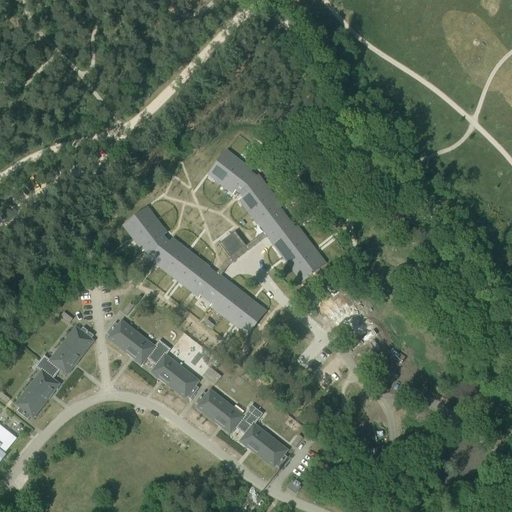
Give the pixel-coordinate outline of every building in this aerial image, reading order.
[(262,235),(266,238),(304,281),(326,262),(295,228),(294,229),(285,219),(287,217),(280,210),(283,206),(257,177),(256,178),(251,173),(250,173),(231,152),(208,172),(231,197),(237,192),(240,194),(242,198),(238,202),(259,225),(262,223),(268,230),(262,235)] [(199,298),(200,297),(202,295),(213,303),(211,305),(210,307),(247,335),(266,312),(221,277),(216,274),(214,278),(206,272),(209,268),(172,239),(170,242),(169,243),(166,240),(163,237),(164,236),(167,234),(148,209),(124,227),(143,252),(144,251),(145,251),(149,257),(148,258),(179,282),(199,298)] [(230,259),(246,247),(235,232),(219,245),(230,259)] [(360,310),(345,291),(338,297),(334,293),(324,301),(351,335),(362,327),(364,330),(377,320),(366,305),(360,310)] [(130,304),(123,313),(127,316),(134,307),(130,304)] [(64,313),(60,317),(69,324),(73,320),(64,313)] [(430,345),(399,314),(395,318),(390,313),(380,323),(388,332),(393,327),(405,339),(401,342),(417,358),(430,345)] [(152,373),(163,381),(185,399),(187,397),(190,399),(199,389),(195,386),(198,382),(165,356),(170,350),(159,341),(154,347),(121,322),(118,326),(114,323),(106,334),(110,336),(108,339),(142,365),(147,358),(157,366),(152,373)] [(19,408),(16,411),(28,420),(31,417),(33,418),(59,385),(53,380),(60,370),(67,375),(76,364),(93,341),(91,340),(94,336),(83,328),(80,331),(76,328),(50,361),(44,356),(35,367),(41,372),(16,405),(19,408)] [(438,358),(434,361),(429,355),(415,366),(429,385),(448,371),(438,358)] [(209,368),(203,376),(215,385),(221,377),(209,368)] [(197,408),(219,425),(230,434),(235,428),(245,435),(240,442),(274,468),(275,466),(279,469),(287,458),(284,455),(287,451),(254,425),(262,416),(250,407),(243,416),(210,391),(207,395),(203,392),(195,403),(198,406),(197,408)] [(10,400),(1,393),(0,394),(0,398),(7,404),(10,400)] [(374,407),(378,413),(383,410),(379,404),(374,407)] [(358,416),(373,430),(381,421),(366,407),(358,416)] [(0,426),(0,463),(6,456),(4,455),(16,439),(0,426)] [(298,436),(291,445),(295,448),(302,439),(298,436)] [(441,439),(432,446),(435,452),(445,444),(441,439)] [(467,489),(470,492),(476,499),(488,489),(479,479),(467,489)]
